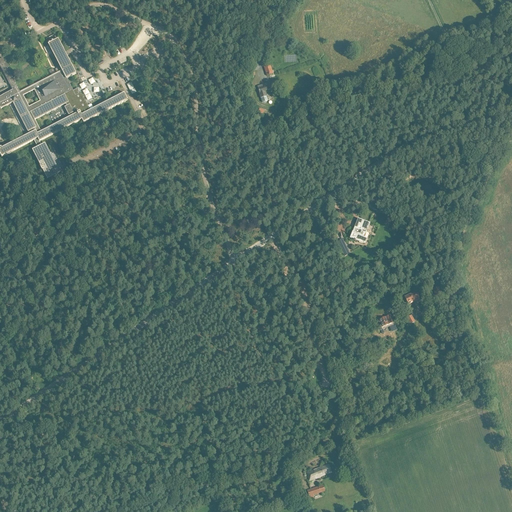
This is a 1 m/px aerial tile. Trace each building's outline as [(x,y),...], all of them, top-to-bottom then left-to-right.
[(0,66),(13,91),(0,97),(0,107),(1,109),(13,103),(28,132),(28,131),(30,134),(2,148),(1,147),(0,147),(0,154),(2,157),(34,140),(38,147),(32,150),(40,166),(40,167),(42,170),(47,180),(60,173),(45,144),(42,145),(40,141),(82,120),(83,123),(128,100),(124,93),(90,110),(83,97),(82,96),(81,95),(80,94),(79,94),(76,89),(73,91),(67,78),(76,74),(58,39),(48,44),(48,45),(49,44),(60,66),(59,66),(60,67),(55,69),(57,73),(20,92),(3,58),(0,59),(0,66)] [(264,66),(267,76),(272,74),(270,64),(264,66)] [(128,84),(132,94),(137,92),(132,82),(128,84)] [(279,88),(277,83),(258,88),(261,98),(262,102),(264,103),(266,102),(267,101),(266,97),(265,92),(279,88)] [(350,239),(354,240),(353,240),(355,241),(365,244),(367,238),(362,236),(363,232),(366,233),(369,224),(357,219),(350,239)] [(344,256),(350,254),(343,239),(337,242),(344,256)] [(405,297),(408,303),(419,298),(416,292),(405,297)] [(389,315),(378,319),(382,329),(393,325),(389,315)] [(326,382),(325,380),(322,381),(323,383),(320,384),(321,388),(329,385),(328,381),(326,382)] [(307,473),(309,481),(331,473),(329,465),(321,468),(321,467),(307,473)] [(307,491),(309,496),(325,491),(323,485),(307,491)] [(298,492),(300,499),(306,497),(304,490),(298,492)]
